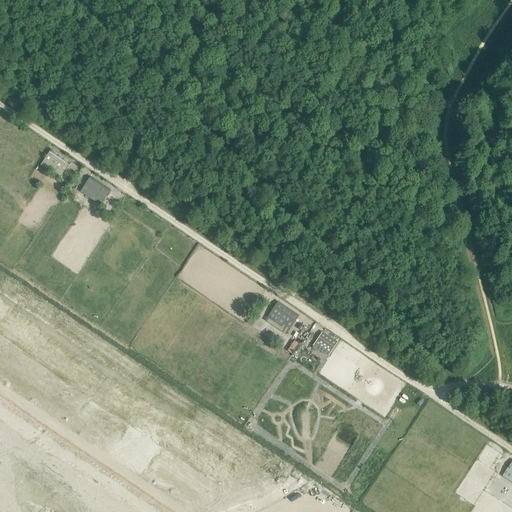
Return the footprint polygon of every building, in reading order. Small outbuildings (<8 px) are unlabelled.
[(71,164),(50,150),(40,166),(60,179),(71,164)] [(110,191),(90,177),(80,192),(100,206),(110,191)] [(298,318),(277,303),(267,318),(283,330),(282,332),(286,335),(298,318)] [(288,336),(294,341),(304,328),(298,323),(288,336)] [(337,344),(321,333),(313,346),(329,356),(337,344)] [(0,376),(3,378),(0,381),(0,385),(8,391),(19,375),(10,369),(14,362),(7,357),(0,367),(0,376)] [(8,391),(18,398),(23,392),(29,396),(41,380),(33,375),(29,382),(19,375),(8,391)] [(146,484),(156,491),(167,475),(157,468),(162,461),(155,456),(144,473),(150,477),(146,484)] [(511,462),(502,477),(511,483),(511,462)] [(167,475),(156,491),(166,498),(170,491),(177,495),(188,479),(181,474),(176,481),(167,475)]
